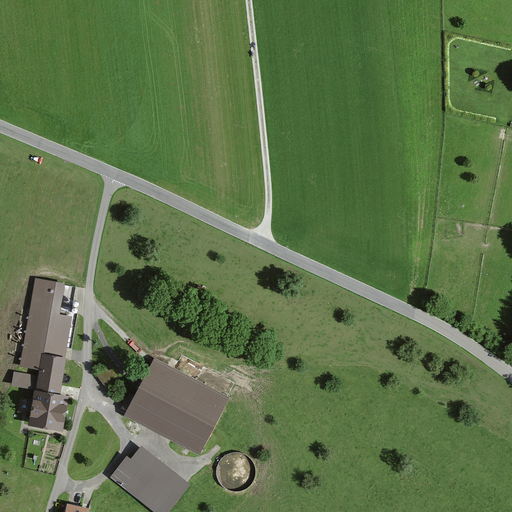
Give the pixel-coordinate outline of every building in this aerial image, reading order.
[(64,287),(38,282),(23,366),(41,370),(38,390),(59,394),(72,319),(59,317),(64,287)] [(226,399),(156,363),(128,416),(199,452),(226,399)] [(14,386),(38,387),(38,373),(14,373),(14,386)] [(32,414),(36,391),(23,389),(19,411),(32,414)] [(66,400),(37,395),(31,428),(60,433),(66,400)] [(168,511),(189,486),(142,451),(130,466),(126,463),(114,479),(157,511),(168,511)]
